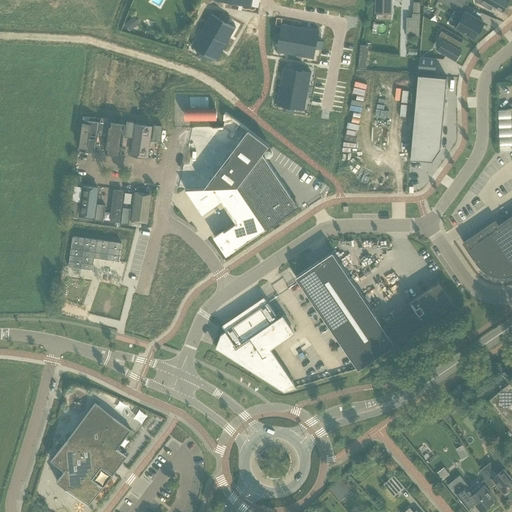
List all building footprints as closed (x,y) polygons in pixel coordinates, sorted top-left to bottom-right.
[(390,0),(375,0),(375,13),(390,13),(390,0)] [(437,0),(459,13),(464,4),(458,0),(437,0)] [(482,0),(480,5),(489,10),(491,7),(502,13),(509,1),(506,0),(482,0)] [(464,11),(454,27),(473,37),(482,22),(464,11)] [(211,13),(201,30),(214,37),(223,20),(226,15),(222,13),(220,18),(211,13)] [(407,17),(406,27),(406,36),(419,37),(420,14),(412,13),(412,17),(407,17)] [(223,20),(214,37),(226,44),(236,27),(227,22),(230,17),(226,15),(223,20)] [(131,20),(125,25),(130,31),(136,26),(131,20)] [(274,33),(273,37),(279,38),(298,41),(300,27),(281,24),(279,34),(274,33)] [(300,27),(298,41),(316,45),(322,46),(323,41),(317,40),(319,30),(300,27)] [(201,30),(192,46),(201,51),(201,52),(198,56),(202,58),(204,54),(214,37),(201,30)] [(443,41),(437,50),(449,57),(455,61),(457,58),(461,50),(458,48),(461,43),(461,42),(441,31),(441,32),(437,38),(443,41)] [(204,54),(202,58),(205,61),(208,56),(217,61),(226,44),(214,37),(204,54)] [(273,37),(272,41),(278,42),(276,52),(295,55),(298,41),(279,38),(273,37)] [(298,41),(295,55),(314,59),(316,49),(321,50),(322,46),(316,45),(298,41)] [(419,60),(418,72),(435,74),(436,59),(419,57),(419,60)] [(283,67),(280,86),(294,89),(297,70),(298,64),(294,63),(293,69),(283,67)] [(297,70),(294,89),(308,91),(311,72),(301,70),(302,65),(298,64),(297,70)] [(418,74),(410,159),(417,160),(417,159),(417,157),(431,158),(437,150),(437,147),(440,148),(441,148),(447,77),(418,74)] [(408,97),(409,85),(391,84),(391,96),(408,97)] [(280,86),(276,105),(286,107),(285,112),(289,113),(290,107),(294,89),(280,86)] [(290,107),(289,113),(294,114),(295,108),(304,110),(308,91),(294,89),(290,107)] [(376,176),(390,104),(351,96),(338,162),(352,172),(376,177),(376,176)] [(190,109),(190,119),(214,119),(214,109),(190,109)] [(511,145),(511,109),(499,110),(500,146),(511,145)] [(98,134),(106,135),(108,119),(101,118),(98,134)] [(84,121),(80,148),(94,150),(95,150),(99,123),(98,123),(84,121)] [(124,137),(132,138),(134,122),(126,121),(124,137)] [(110,123),(106,152),(121,154),(125,125),(110,123)] [(136,124),(132,155),(147,157),(151,126),(136,124)] [(160,142),(162,126),(154,125),(152,141),(160,142)] [(248,129),(204,188),(238,187),(253,166),(254,166),(262,154),(269,145),(248,129)] [(253,166),(238,187),(266,229),(287,214),(299,206),(291,195),(291,196),(262,154),(254,166),(253,166)] [(83,186),(79,215),(94,217),(98,188),(83,186)] [(236,223),(224,231),(223,230),(214,237),(216,240),(218,244),(226,255),(236,249),(235,248),(236,247),(237,248),(266,229),(238,187),(204,188),(185,189),(202,215),(221,202),(236,223)] [(122,190),(115,189),(111,220),(119,221),(122,190)] [(148,222),(151,195),(136,192),(132,220),(148,222)] [(77,218),(79,202),(71,201),(69,217),(77,218)] [(103,221),(105,205),(97,204),(95,220),(103,221)] [(129,224),(131,209),(123,208),(121,223),(129,224)] [(511,216),(497,227),(467,247),(467,246),(466,247),(474,259),(477,262),(481,267),(485,271),(491,273),(497,275),(503,276),(509,275),(511,274),(511,216)] [(119,261),(121,243),(73,236),(68,267),(93,270),(95,258),(119,261)] [(395,344),(333,251),(295,277),(358,369),(395,344)] [(452,305),(437,283),(409,302),(424,325),(452,305)] [(223,328),(225,330),(221,333),(215,347),(282,389),(293,381),(271,349),(295,332),(283,314),(278,317),(268,302),(267,302),(265,299),(265,298),(264,298),(264,299),(265,299),(257,305),(256,304),(256,305),(249,310),(248,310),(248,311),(240,316),(240,315),(239,315),(239,316),(240,316),(232,322),(232,321),(231,321),(231,322),(224,327),(223,327),(223,328)] [(511,385),(510,383),(489,400),(511,427),(511,385)] [(95,402),(51,459),(65,470),(56,480),(88,505),(113,473),(112,472),(119,462),(121,464),(127,455),(117,447),(131,430),(95,402)] [(485,435),(480,439),(488,449),(487,450),(494,458),(497,462),(498,462),(504,457),(503,457),(503,456),(493,444),(489,440),(485,435)] [(486,473),(483,476),(491,485),(495,482),(495,483),(503,493),(505,495),(510,492),(509,489),(511,486),(511,478),(505,470),(504,469),(503,469),(500,464),(499,464),(492,470),(487,474),(486,473)] [(444,467),(438,472),(443,479),(449,474),(444,467)] [(399,493),(405,488),(394,475),(388,480),(399,493)] [(458,477),(449,484),(468,508),(470,511),(477,506),(481,511),(488,505),(491,506),(494,504),(493,501),(494,501),(491,497),(492,496),(484,485),(481,487),(472,494),(468,488),(458,477)] [(342,479),(330,489),(337,498),(349,488),(342,479)]
